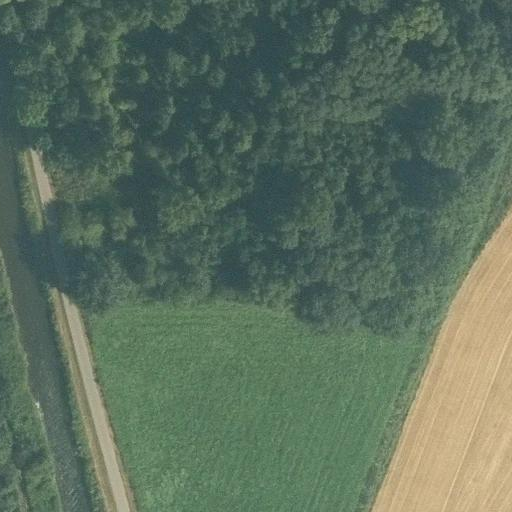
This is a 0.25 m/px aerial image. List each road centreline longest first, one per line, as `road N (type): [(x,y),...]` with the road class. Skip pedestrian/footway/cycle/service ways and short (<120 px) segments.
road 1 (track): [(120,511),(14,0)]
road 2 (track): [(27,511),(0,377)]
